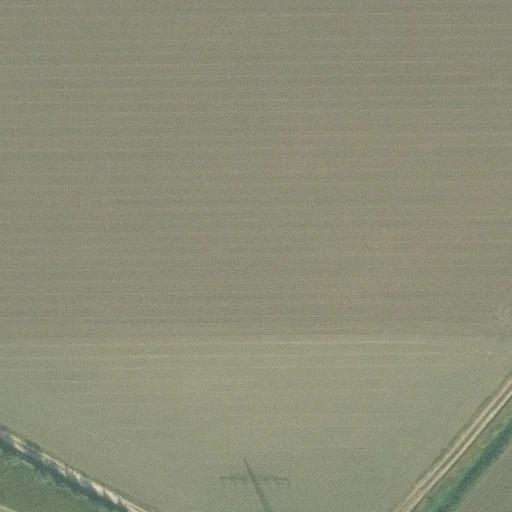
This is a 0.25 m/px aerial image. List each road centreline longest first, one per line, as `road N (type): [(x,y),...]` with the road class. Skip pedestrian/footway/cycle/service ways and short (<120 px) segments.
road 1 (track): [(0,427),(141,511)]
road 2 (track): [(406,511),(511,386)]
